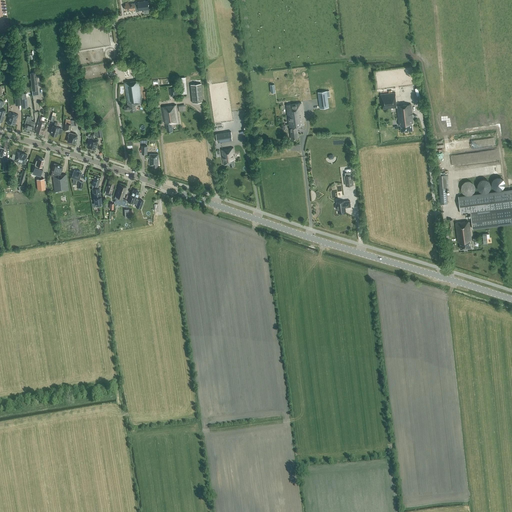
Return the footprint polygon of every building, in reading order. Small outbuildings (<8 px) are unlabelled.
[(135,3),(130,4),(129,4),(129,3),(125,3),(126,5),(124,5),(125,10),(127,10),(127,11),(135,10),(135,14),(139,13),(138,9),(139,9),(138,4),(135,5),(135,3)] [(142,78),(139,65),(134,66),(136,79),(142,78)] [(202,101),(201,84),(200,76),(196,77),(197,85),(191,85),(193,102),(202,101)] [(136,104),(142,103),(139,80),(125,82),(128,105),(124,106),(125,110),(130,110),(130,111),(135,111),(135,105),(136,105),(136,104)] [(397,106),(395,93),(395,87),(383,89),(383,92),(380,92),(382,109),(397,107),(399,125),(400,125),(401,132),(412,130),(412,124),(413,124),(411,105),(397,106)] [(178,95),(177,88),(170,89),(171,96),(178,95)] [(327,97),(330,97),(329,91),(319,92),(321,108),(329,107),(327,97)] [(301,103),(286,105),(289,128),(290,128),(291,139),(298,138),(297,131),(305,130),(301,103)] [(162,107),(164,123),(166,123),(167,129),(167,132),(173,131),(172,124),(179,123),(176,105),(162,107)] [(9,118),(7,123),(14,125),(15,125),(18,115),(9,112),(7,117),(9,118)] [(43,128),(46,121),(41,120),(42,117),(40,116),(35,130),(37,130),(36,132),(40,134),(40,133),(44,134),(45,129),(43,128)] [(33,126),(35,122),(29,120),(29,121),(26,120),(25,124),(26,124),(25,128),(32,130),(33,126)] [(58,129),(59,127),(56,126),(57,123),(55,122),(54,126),(53,125),(50,134),(53,135),(52,135),(55,136),(56,136),(57,133),(61,134),(62,130),(58,129)] [(77,137),(77,135),(69,132),(68,136),(69,136),(68,141),(74,143),(75,140),(76,140),(77,137)] [(232,140),(231,132),(216,134),(218,143),(232,140)] [(97,145),(98,140),(93,138),(93,136),(90,135),(88,142),(89,142),(87,148),(94,150),(96,144),(97,145)] [(233,148),(228,149),(221,150),(222,161),(223,165),(229,164),(230,166),(235,165),(234,159),(235,159),(233,148)] [(17,151),(16,154),(13,153),(11,158),(15,159),(14,161),(23,164),(27,154),(17,151)] [(158,164),(158,154),(150,153),(150,165),(153,165),(153,169),(158,169),(158,164)] [(41,169),(41,167),(43,160),(38,158),(38,161),(36,161),(35,165),(38,166),(38,167),(39,167),(37,175),(43,177),(45,170),(41,169)] [(54,192),(68,190),(66,175),(60,175),(62,166),(54,163),(52,171),(51,176),(53,176),(54,192)] [(80,178),(81,172),(77,171),(74,170),(71,178),(74,179),(72,183),(75,184),(76,180),(79,181),(79,180),(80,178)] [(447,203),(446,187),(445,174),(439,175),(440,203),(447,203)] [(356,183),(355,177),(353,177),(352,175),(344,176),(346,186),(354,185),(354,183),(356,183)] [(92,184),(92,189),(97,188),(99,182),(100,178),(95,176),(92,184)] [(493,180),(492,184),(493,188),(496,190),(499,190),(502,189),(504,187),(505,184),(504,181),(502,179),(499,178),(496,178),(493,180)] [(479,181),(478,184),(477,188),(479,191),(482,193),(486,193),(489,192),(491,189),(491,185),(490,182),(486,180),(483,179),(479,181)] [(105,191),(104,194),(111,196),(113,188),(112,188),(114,183),(109,181),(107,186),(106,186),(105,191)] [(468,181),(467,181),(466,181),(465,182),(464,182),(463,183),(462,184),(462,185),(461,186),(461,187),(461,189),(462,190),(462,191),(463,192),(463,193),(464,193),(465,194),(466,194),(468,194),(469,194),(470,194),(471,194),(472,193),(473,192),(473,191),(474,190),(474,189),(474,188),(474,187),(474,186),(474,185),(473,184),(472,183),(471,182),(470,182),(469,181),(468,181)] [(122,198),(126,187),(119,184),(115,198),(116,198),(115,202),(121,204),(122,200),(121,200),(122,198)] [(99,188),(97,188),(92,189),(95,207),(102,206),(101,202),(99,188)] [(139,191),(133,189),(130,196),(128,202),(137,206),(136,208),(141,210),(144,202),(137,200),(140,196),(137,195),(139,191)] [(463,212),(470,211),(472,229),(497,226),(511,224),(511,189),(461,196),(463,212)] [(337,205),(336,206),(335,206),(336,209),(337,209),(338,209),(338,213),(346,211),(345,207),(347,207),(351,207),(350,201),(345,201),(344,201),(337,202),(337,205)] [(470,240),(472,240),(469,221),(455,223),(458,242),(460,242),(461,249),(471,248),(470,240)]
